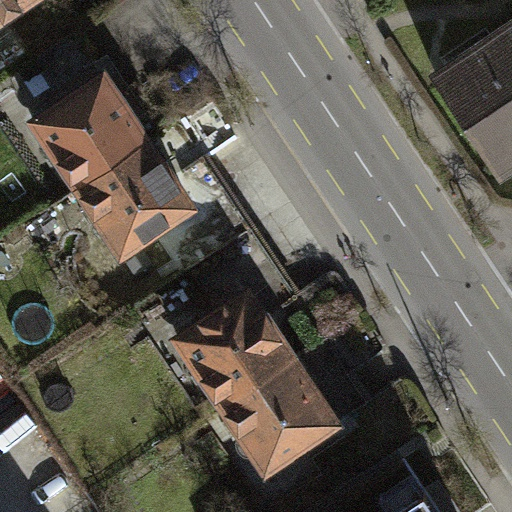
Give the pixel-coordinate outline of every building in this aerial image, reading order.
[(0,0),(0,19),(29,0),(0,0)] [(499,163),(511,154),(511,20),(436,72),(499,163)] [(31,117),(76,184),(147,137),(103,70),(31,117)] [(76,184),(120,252),(155,229),(192,205),(172,175),(147,137),(76,184)] [(203,155),(172,175),(192,205),(155,229),(182,270),(250,226),(203,155)] [(296,296),(250,226),(182,270),(208,311),(248,285),(267,315),(296,296)] [(267,315),(248,285),(208,311),(176,332),(221,400),(293,353),(267,315)] [(338,422),(293,353),(221,400),(266,469),(338,422)] [(436,511),(421,490),(389,511),(436,511)]
